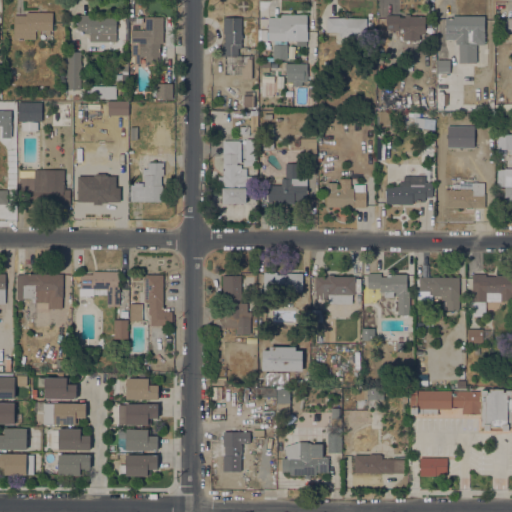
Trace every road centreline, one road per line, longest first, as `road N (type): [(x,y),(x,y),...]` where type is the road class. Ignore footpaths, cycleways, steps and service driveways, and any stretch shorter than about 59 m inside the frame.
road 1 (residential): [(511,242),(0,237)]
road 2 (tertiary): [(193,511),(195,0)]
road 3 (tertiary): [(511,509),(193,506)]
road 4 (residential): [(193,506),(0,504)]
